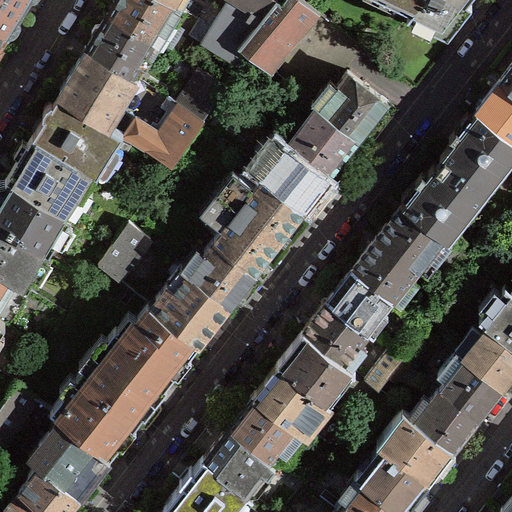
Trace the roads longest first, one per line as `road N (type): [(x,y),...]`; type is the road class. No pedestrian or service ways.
road 1 (residential): [(114,511),(511,8)]
road 2 (residential): [(68,0),(0,110)]
